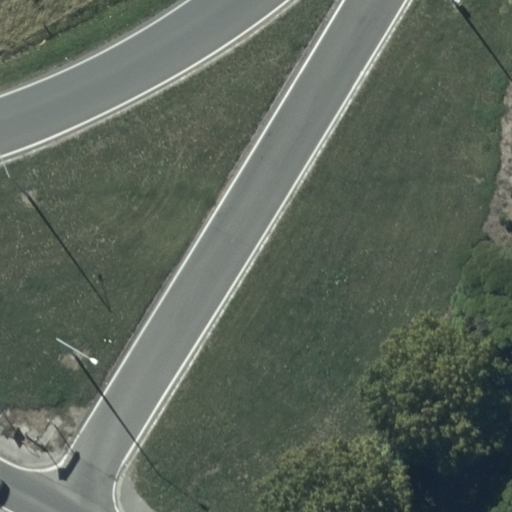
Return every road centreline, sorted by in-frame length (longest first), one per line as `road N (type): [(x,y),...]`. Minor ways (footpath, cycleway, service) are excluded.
road 1 (trunk): [(64,511),(382,0)]
road 2 (trunk): [(0,129),(182,44),(241,0)]
